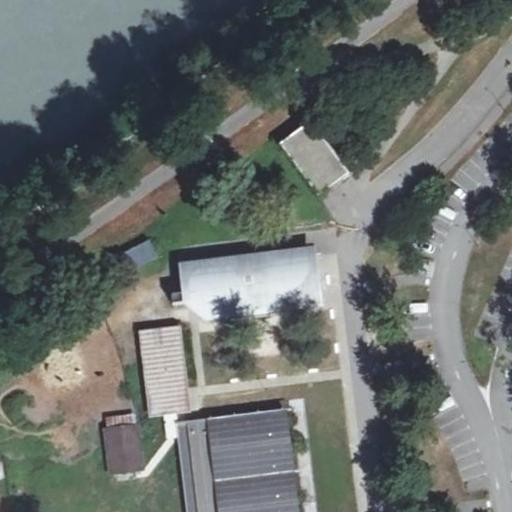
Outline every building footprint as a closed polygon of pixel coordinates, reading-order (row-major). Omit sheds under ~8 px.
[(277,135),(319,193),(350,173),(312,120),(289,135),(285,130),(277,135)] [(128,270),(157,258),(150,241),(121,252),(128,270)] [(207,299),(243,294),(244,299),(280,295),(279,291),(290,289),(307,277),(311,260),(310,253),(266,259),(267,265),(241,268),(240,262),(188,268),(191,301),(207,299)] [(243,294),(207,299),(208,306),(230,303),(231,314),(231,318),(271,313),(270,305),(316,299),(310,253),(311,260),(307,277),(290,289),(279,291),(280,295),(244,299),(243,294)] [(183,292),(172,293),(174,303),(184,301),(183,292)] [(230,303),(208,306),(209,317),(231,314),(230,303)] [(141,334),(151,417),(167,415),(177,414),(190,412),(180,329),(141,334)] [(297,511),(285,411),(178,424),(177,425),(176,425),(177,427),(178,437),(187,511),(297,511)] [(178,424),(177,414),(167,415),(170,438),(178,437),(177,427),(176,425),(177,425),(178,424)] [(106,418),(107,430),(137,426),(135,415),(106,418)] [(142,471),(137,426),(107,430),(112,474),(142,471)]
